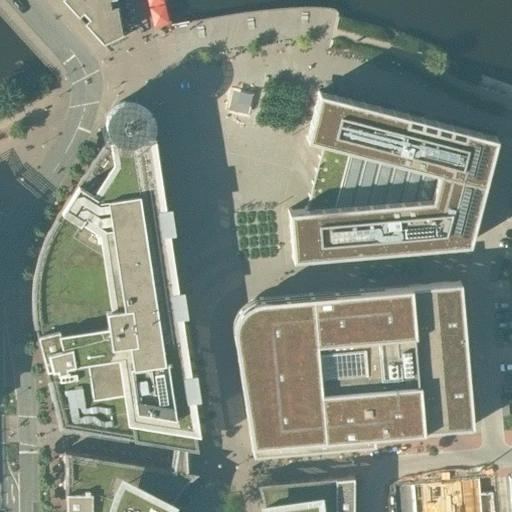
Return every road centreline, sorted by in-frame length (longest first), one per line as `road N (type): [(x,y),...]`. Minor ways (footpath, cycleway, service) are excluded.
road 1 (residential): [(28,0),(94,72),(95,85),(19,242),(9,300),(12,511)]
road 2 (residential): [(492,459),(476,258),(511,144)]
road 3 (residential): [(374,511),(379,471),(492,459)]
